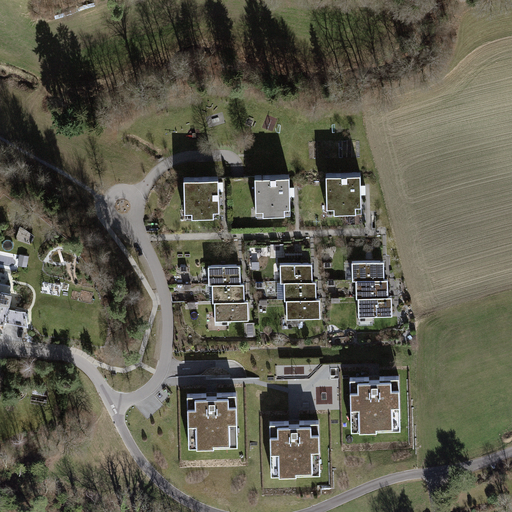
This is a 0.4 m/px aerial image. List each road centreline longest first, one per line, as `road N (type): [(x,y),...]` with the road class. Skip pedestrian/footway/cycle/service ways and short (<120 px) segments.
road 1 (residential): [(306,511),(377,482),(511,451)]
road 2 (residential): [(132,227),(165,297),(167,361),(142,397),(116,405)]
road 3 (residential): [(116,405),(151,474),(211,511)]
road 4 (residential): [(0,352),(85,365),(116,405)]
